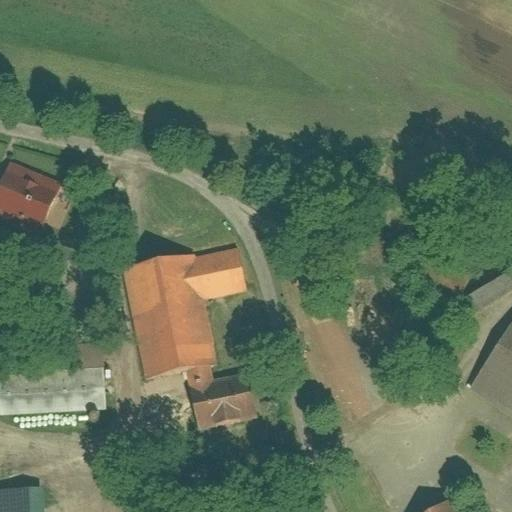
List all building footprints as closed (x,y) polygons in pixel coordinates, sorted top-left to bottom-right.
[(0,179),(0,224),(38,239),(56,191),(3,171),(0,179)] [(428,214),(387,238),(419,290),(459,267),(428,214)] [(187,383),(212,380),(199,307),(241,300),(234,256),(196,265),(121,278),(146,393),(187,383)] [(511,420),(511,325),(469,393),(511,420)] [(0,377),(0,423),(104,419),(102,373),(0,377)] [(187,383),(196,447),(265,436),(255,373),(212,380),(187,383)] [(399,511),(459,511),(445,486),(399,511)] [(0,511),(38,511),(37,494),(0,496),(0,511)]
